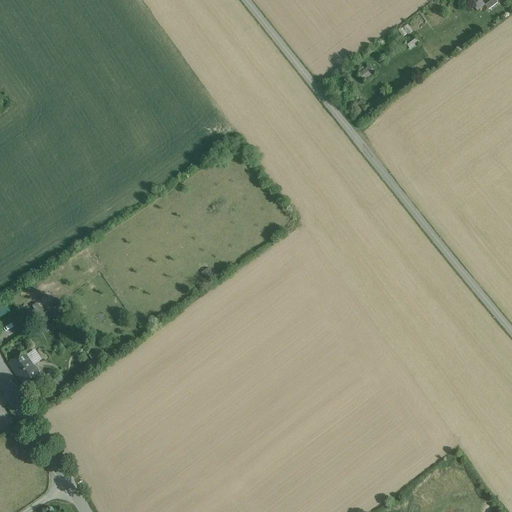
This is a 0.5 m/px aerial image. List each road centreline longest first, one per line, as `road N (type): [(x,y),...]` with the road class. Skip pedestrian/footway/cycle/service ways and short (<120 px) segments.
road 1 (unclassified): [(511,332),(245,0)]
road 2 (residential): [(0,367),(71,482)]
